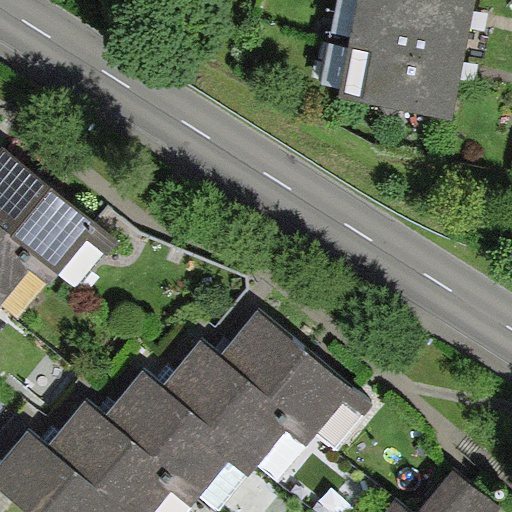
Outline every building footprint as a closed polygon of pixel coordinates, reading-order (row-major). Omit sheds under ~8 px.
[(365,0),(349,85),(459,105),(478,0),(365,0)] [(0,231),(55,277),(77,295),(116,249),(3,156),(0,159),(0,231)] [(0,303),(19,319),(55,277),(0,231),(0,303)] [(332,454),(371,406),(260,316),(231,352),(221,364),(313,439),(332,454)] [(274,487),(313,439),(221,364),(202,348),(174,383),(167,393),(260,468),(274,487)] [(215,511),(222,511),(260,468),(167,393),(148,378),(118,415),(109,425),(184,486),(215,511)] [(162,511),(184,486),(109,425),(84,405),(55,440),(46,451),(120,511),(162,511)] [(120,511),(46,451),(26,435),(0,466),(0,492),(8,499),(23,511),(120,511)] [(493,511),(498,505),(453,470),(420,511),(493,511)] [(413,511),(397,500),(388,511),(413,511)]
